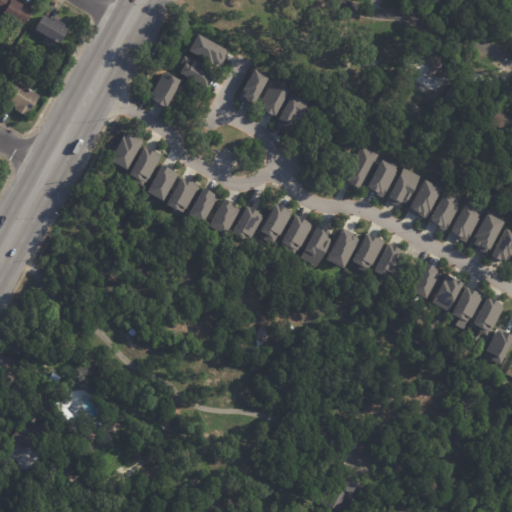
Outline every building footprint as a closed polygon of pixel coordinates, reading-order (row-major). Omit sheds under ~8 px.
[(20,0),(25,3),(24,4),(34,9),(24,26),(15,21),(13,25),(2,19),(4,15),(0,12),(0,0),(20,0)] [(511,0),(503,16),(511,21),(511,0)] [(43,17),(53,22),(55,19),(66,26),(65,29),(68,31),(60,45),(35,31),(43,16),(43,17)] [(187,52),(219,67),(227,50),(195,35),(187,52)] [(374,77),(355,68),(351,77),(343,74),(354,49),(382,62),(374,77)] [(204,89),(213,73),(186,57),(177,73),(204,89)] [(421,59),(440,71),(445,64),(455,70),(439,95),(430,90),(427,95),(418,89),(421,84),(409,77),(420,59),(421,59)] [(253,105),(265,76),(250,69),(238,99),(253,105)] [(147,100),(165,108),(178,79),(160,71),(147,100)] [(495,79),(494,89),(459,86),(460,77),(469,78),(469,72),(482,74),(482,78),(495,79)] [(274,117),(285,87),(268,80),(256,110),(274,117)] [(14,108),(5,102),(17,83),(40,98),(27,119),(15,111),(17,110),(14,108)] [(308,98),(292,89),(275,121),(291,130),(308,98)] [(457,93),(453,99),(447,96),(451,89),(457,93)] [(511,141),(499,135),(502,130),(491,123),(500,107),(511,113),(511,141)] [(124,170),(140,140),(123,132),(108,161),(124,170)] [(375,153),(358,146),(343,182),(360,189),(375,153)] [(157,155),(140,147),(127,178),(145,185),(157,155)] [(396,167),(379,158),(364,189),(381,197),(396,167)] [(174,172),(158,165),(146,193),(163,200),(174,172)] [(386,201),(405,207),(417,174),(399,168),(386,201)] [(196,185),(178,177),(164,206),(182,214),(196,185)] [(438,188),(421,179),(405,211),(423,220),(438,188)] [(187,216),(202,222),(214,194),(200,188),(187,216)] [(458,199),(441,191),(426,222),(444,230),(458,199)] [(225,234),(236,206),(219,199),(208,227),(225,234)] [(259,233),(277,241),(288,211),(271,204),(259,233)] [(477,212),(460,205),(448,235),(466,241),(477,212)] [(249,241),(260,213),(242,206),(231,234),(249,241)] [(501,221),(484,213),(468,245),(485,253),(501,221)] [(296,253),(309,223),(292,215),(278,245),(296,253)] [(313,227),(298,259),(315,267),(330,235),(313,227)] [(511,234),(499,228),(486,256),(496,261),(497,258),(500,260),(502,255),(505,257),(511,242),(511,234)] [(356,239),(339,230),(324,260),(341,268),(356,239)] [(367,270),(381,241),(363,233),(350,262),(367,270)] [(371,271),(388,280),(402,252),(385,244),(371,271)] [(423,299),(437,270),(422,264),(409,292),(423,299)] [(459,282),(443,275),(430,303),(446,311),(459,282)] [(462,321),(456,318),(456,319),(446,314),(460,287),(463,288),(464,287),(472,292),(472,293),(476,295),(462,321)] [(470,327),(486,335),(501,305),(484,297),(470,327)] [(511,337),(494,329),(481,356),(498,364),(511,337)] [(360,375),(354,386),(339,378),(344,367),(360,375)] [(68,396),(74,403),(66,410),(75,420),(66,429),(50,410),(67,395),(68,396)] [(0,448),(27,424),(40,438),(3,471),(0,467),(0,448)] [(390,452),(385,463),(354,448),(360,436),(390,452)] [(399,460),(396,466),(387,463),(390,456),(399,460)] [(341,472),(372,487),(365,502),(358,499),(350,511),(342,511),(324,503),(339,471),(341,472)]
